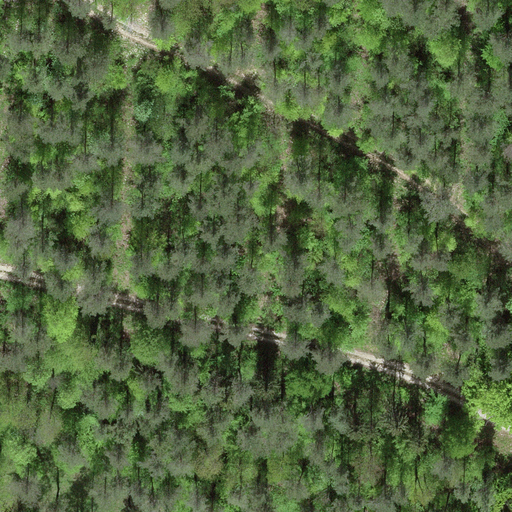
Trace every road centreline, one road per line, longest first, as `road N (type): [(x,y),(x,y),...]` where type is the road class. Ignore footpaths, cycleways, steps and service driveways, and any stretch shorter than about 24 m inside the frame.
road 1 (track): [(0,271),(370,361),(441,387),(511,428)]
road 2 (track): [(73,0),(389,155),(511,260)]
